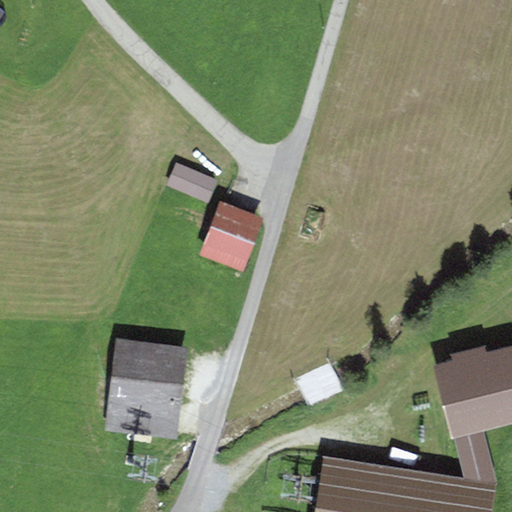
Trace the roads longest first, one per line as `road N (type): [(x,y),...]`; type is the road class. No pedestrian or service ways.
road 1 (unclassified): [(94,0),(137,50),(285,176)]
road 2 (unclassified): [(285,176),(338,0)]
